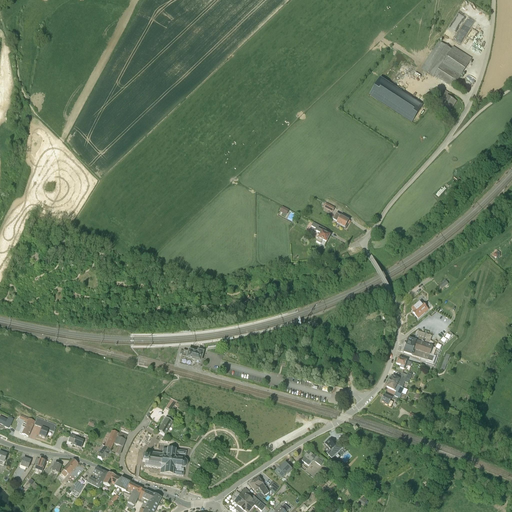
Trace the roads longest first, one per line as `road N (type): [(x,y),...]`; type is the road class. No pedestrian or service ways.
road 1 (unclassified): [(212,506),(337,422),(380,383),(397,312),(361,242)]
road 2 (unclassified): [(443,144),(482,70),(492,0)]
road 3 (track): [(69,147),(25,98),(0,18)]
road 4 (unclassified): [(361,242),(443,144)]
